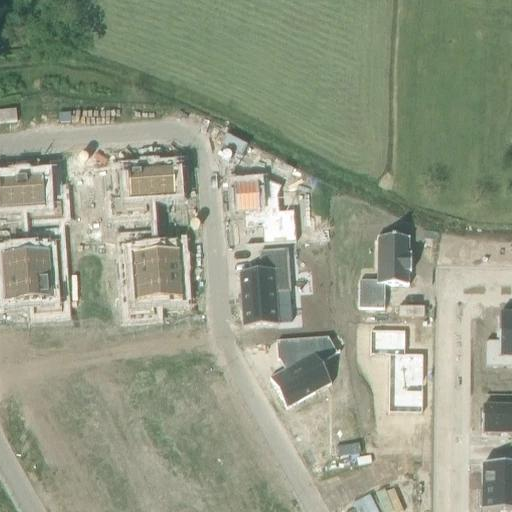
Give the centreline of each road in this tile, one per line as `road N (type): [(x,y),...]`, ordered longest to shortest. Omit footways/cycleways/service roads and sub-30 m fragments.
road 1 (residential): [(0,146),(185,142),(196,152),(217,349),(311,511)]
road 2 (residential): [(450,479),(452,282)]
road 3 (residential): [(313,511),(395,483),(450,479)]
